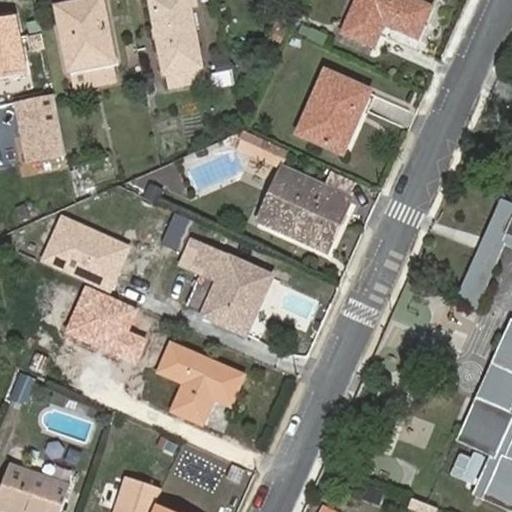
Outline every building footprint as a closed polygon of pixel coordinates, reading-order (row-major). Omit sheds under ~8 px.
[(407,49),(422,17),(384,0),(352,0),(333,43),(363,56),(373,33),(407,49)] [(197,79),(180,2),(142,10),(157,87),(161,86),(164,102),(196,95),(192,80),(197,79)] [(73,15),(56,18),(67,77),(111,68),(100,5),(72,11),(73,15)] [(0,84),(23,80),(11,23),(0,24),(0,84)] [(275,56),(283,37),(271,32),(263,51),(275,56)] [(346,122),(359,93),(322,76),(293,136),(335,156),(351,124),(346,122)] [(364,95),(359,93),(346,122),(351,124),(364,95)] [(224,147),(232,151),(240,139),(235,138),(222,143),(224,147)] [(264,150),(240,139),(234,152),(258,163),(264,150)] [(73,201),(95,197),(90,162),(67,165),(73,201)] [(319,256),(342,206),(339,204),(316,194),(276,175),(253,225),(319,256)] [(324,177),(316,194),(339,204),(347,187),(324,177)] [(511,207),(504,204),(462,297),(476,303),(503,243),(511,247),(511,329),(498,362),(511,367),(511,414),(511,417),(479,404),(462,440),(493,453),(476,492),(511,508),(511,207)] [(176,265),(193,273),(204,249),(187,241),(176,265)] [(204,249),(193,273),(177,307),(238,333),(264,277),(204,249)] [(223,406),(236,376),(165,344),(151,373),(178,385),(167,411),(193,423),(205,397),(223,406)] [(27,404),(35,378),(16,371),(8,398),(27,404)] [(0,493),(9,497),(5,507),(17,511),(57,511),(68,482),(8,461),(0,482),(0,493)] [(383,493),(369,487),(364,499),(378,504),(383,493)] [(0,505),(5,507),(9,497),(0,493),(0,505)] [(421,511),(435,511),(437,509),(414,500),(411,508),(421,511)]
